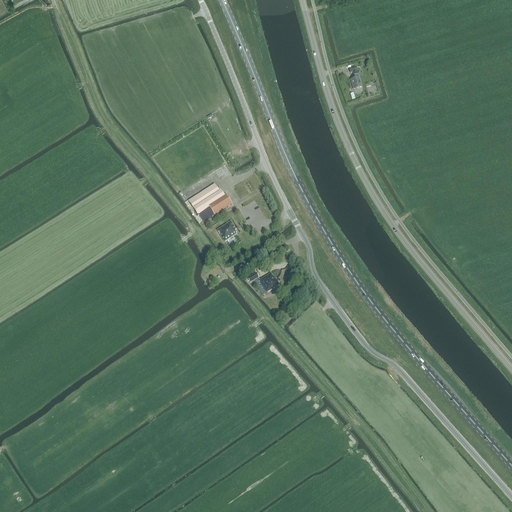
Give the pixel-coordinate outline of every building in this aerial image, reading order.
[(357,71),(356,67),(349,69),(350,73),(352,73),(354,76),(358,75),(358,76),(361,75),(360,70),(357,71)] [(359,84),(360,84),(358,78),(357,78),(357,80),(355,80),(355,79),(351,80),(354,89),(360,87),(359,84)] [(198,214),(203,222),(209,219),(231,204),(225,195),(224,196),(219,188),(217,189),(214,184),(188,201),(197,215),(198,214)] [(181,192),(178,194),(185,203),(187,202),(181,192)] [(219,235),(224,242),(234,236),(236,234),(234,231),(236,230),(230,222),(216,231),(219,235)] [(247,278),(249,283),(252,282),(258,278),(258,277),(256,273),(247,278)] [(259,280),(266,293),(276,287),(279,285),(277,282),(276,280),(274,276),(273,277),(271,273),(270,274),(262,278),(259,280)]
